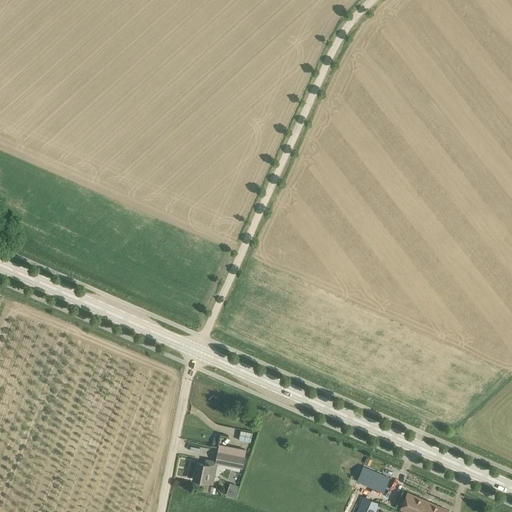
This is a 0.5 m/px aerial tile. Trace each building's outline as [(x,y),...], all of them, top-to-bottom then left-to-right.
[(216,462),(242,467),(245,457),(218,452),(216,462)] [(203,481),(213,483),(215,475),(209,474),(211,465),(207,464),(197,462),(193,479),(203,481)] [(360,475),(358,480),(383,492),(386,487),(390,478),(364,466),(360,475)] [(231,482),(227,495),(236,497),(240,485),(231,482)] [(421,511),(426,500),(408,492),(401,508),(404,510),(403,511),(421,511)] [(357,511),(375,511),(379,503),(364,496),(357,511)] [(447,511),(448,510),(426,500),(421,511),(447,511)]
